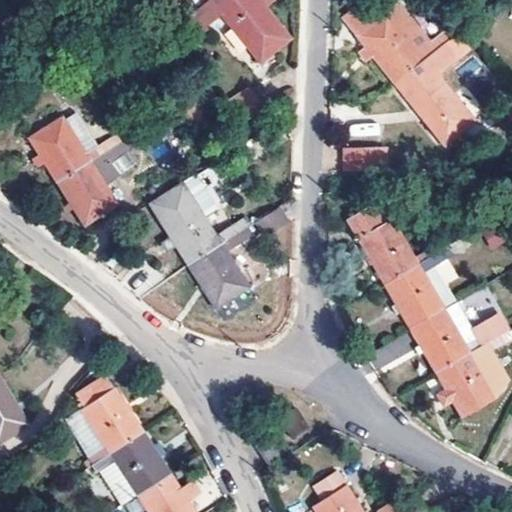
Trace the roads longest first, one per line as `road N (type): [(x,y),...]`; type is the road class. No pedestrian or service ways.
road 1 (residential): [(317,0),(310,194),(312,310),(323,358)]
road 2 (residential): [(0,221),(126,315),(182,373)]
road 3 (residential): [(323,358),(375,423),(511,493)]
road 4 (residential): [(182,373),(256,511)]
road 5 (residential): [(182,373),(323,358)]
